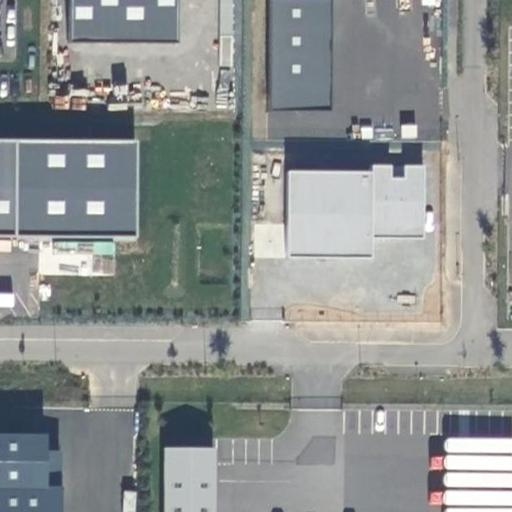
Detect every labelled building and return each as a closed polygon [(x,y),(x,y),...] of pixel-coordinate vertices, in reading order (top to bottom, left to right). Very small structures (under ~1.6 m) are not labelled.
[(69,0),(69,42),(178,42),(177,0),(69,0)] [(231,16),(231,0),(221,0),(221,15),(231,16)] [(332,0),(270,0),(268,108),(329,110),(332,0)] [(286,255),(373,256),(374,235),(425,236),(427,168),(288,166),(286,255)] [(48,434),(0,432),(0,511),(62,511),(63,485),(60,485),(60,449),(48,448),(48,434)] [(214,511),(214,448),(165,449),(165,511),(214,511)] [(134,511),(135,491),(124,491),(123,511),(134,511)]
